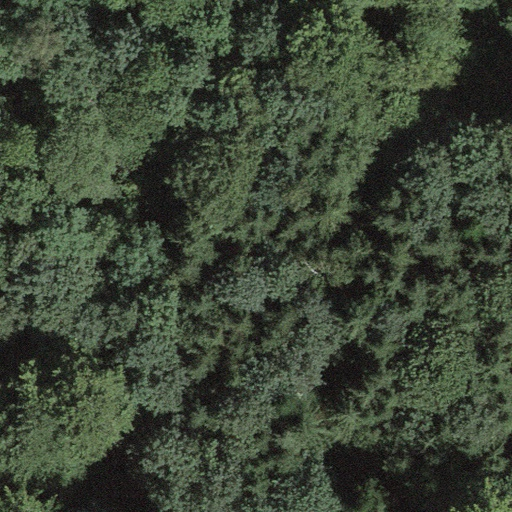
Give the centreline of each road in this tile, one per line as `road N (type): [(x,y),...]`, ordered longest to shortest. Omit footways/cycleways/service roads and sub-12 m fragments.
road 1 (track): [(91,0),(120,450),(131,511)]
road 2 (track): [(321,0),(511,137)]
